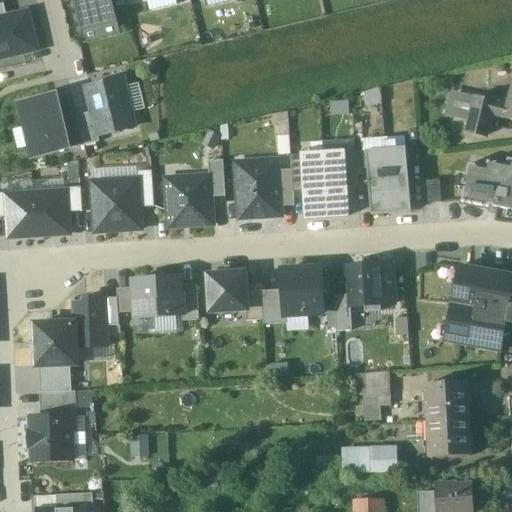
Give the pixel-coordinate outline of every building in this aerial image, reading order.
[(72,0),(81,33),(118,24),(111,0),(72,0)] [(0,58),(35,50),(27,15),(8,20),(0,21),(0,58)] [(92,114),(98,137),(136,128),(124,80),(86,89),(92,114)] [(57,96),(20,104),(33,158),(69,150),(63,121),(57,96)] [(497,105),(476,100),(472,117),(468,132),(489,137),(493,119),(497,105)] [(508,108),(497,105),(493,119),(505,122),(508,108)] [(77,118),(84,146),(99,143),(98,137),(92,114),(77,118)] [(472,117),(463,115),(459,129),(468,132),(472,117)] [(77,118),(63,121),(69,150),(83,147),(84,146),(77,118)] [(15,129),(19,149),(28,147),(24,128),(15,129)] [(407,149),(386,150),(391,216),(411,214),(407,149)] [(372,217),(391,216),(386,150),(367,152),(372,217)] [(356,154),(343,155),(346,188),(358,187),(356,154)] [(343,155),(324,156),(328,219),(348,218),(346,188),(343,155)] [(308,221),(328,219),(324,156),(303,157),(306,191),(308,221)] [(306,191),(303,157),(291,158),(292,172),(294,192),(306,191)] [(211,176),(212,198),(226,197),(224,162),(210,163),(211,176)] [(236,164),(239,220),(280,218),(279,209),(278,173),(277,162),(236,164)] [(462,204),(511,213),(511,164),(510,168),(486,163),(485,169),(469,166),(462,204)] [(292,172),(278,173),(279,209),(295,209),(294,192),(292,172)] [(140,183),(141,209),(155,209),(153,173),(140,174),(140,183)] [(166,179),(169,228),(214,225),(212,198),(211,176),(166,179)] [(425,180),(426,202),(443,201),(442,180),(425,180)] [(140,183),(94,185),(96,235),(142,233),(141,209),(140,183)] [(67,194),(69,214),(83,213),(81,190),(67,190),(67,194)] [(67,194),(37,196),(40,240),(70,238),(69,214),(67,194)] [(0,219),(8,219),(7,198),(7,195),(0,195),(0,219)] [(37,196),(7,198),(8,219),(9,242),(40,240),(37,196)] [(390,265),(349,268),(350,296),(351,308),(393,305),(390,265)] [(503,351),(511,302),(511,276),(462,267),(447,342),(503,351)] [(320,270),(283,273),(284,292),(286,317),(323,315),(320,270)] [(245,275),(207,278),(210,313),(247,311),(246,287),(245,275)] [(183,279),(133,282),(133,285),(135,311),(135,320),(185,317),(183,287),(183,279)] [(133,285),(116,286),(118,300),(118,312),(135,311),(133,285)] [(197,286),(183,287),(185,317),(185,323),(199,322),(197,286)] [(261,286),(246,287),(247,311),(248,323),(264,322),(262,294),(261,286)] [(286,317),(284,292),(262,294),(264,322),(264,326),(286,325),(286,317)] [(82,304),(74,304),(75,321),(76,349),(108,348),(107,327),(105,301),(105,296),(82,297),(82,304)] [(350,296),(334,297),(337,332),(353,331),(351,308),(350,296)] [(118,300),(105,301),(107,327),(119,327),(118,312),(118,300)] [(329,328),(328,317),(312,318),(312,328),(329,328)] [(36,323),(38,367),(40,367),(70,366),(77,366),(76,349),(75,321),(36,323)] [(72,393),(70,366),(40,367),(41,394),(72,393)] [(390,374),(367,375),(367,399),(391,397),(390,374)] [(467,383),(427,385),(429,422),(433,422),(469,420),(467,383)] [(77,393),(39,395),(41,420),(71,419),(78,418),(77,393)] [(74,463),(71,419),(41,420),(31,421),(33,465),(74,463)] [(469,420),(433,422),(434,439),(429,440),(430,460),(471,458),(469,420)] [(396,451),(372,451),(373,475),(396,474),(396,451)] [(457,484),(437,485),(438,511),(473,511),(473,486),(457,486),(457,484)] [(93,495),(57,497),(58,511),(87,511),(94,510),(93,495)] [(383,511),(383,502),(354,502),(354,511),(383,511)]
